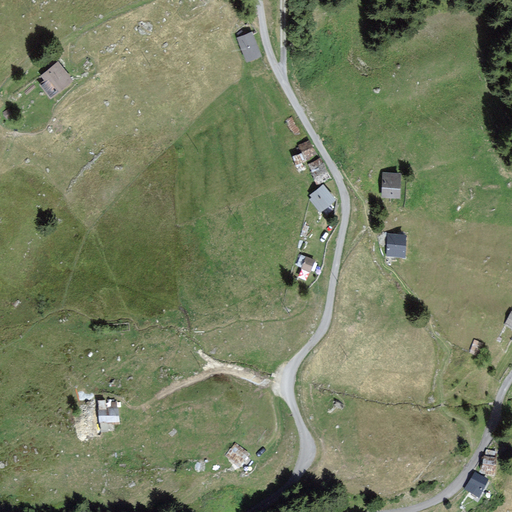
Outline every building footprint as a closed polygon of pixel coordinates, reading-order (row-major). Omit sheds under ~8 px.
[(260,56),(251,35),(238,40),(247,61),(260,56)] [(70,81),(58,64),(37,79),(50,96),(70,81)] [(301,154),(291,158),(299,175),(307,171),(304,163),(315,158),(309,144),(298,148),(301,154)] [(319,161),(307,167),(317,187),(329,181),(319,161)] [(402,174),(382,174),(382,199),(401,200),(402,174)] [(324,187),(310,197),(321,213),(335,203),(324,187)] [(406,235),(387,234),(386,258),(405,259),(406,235)] [(316,262),(306,258),(301,270),(311,274),(316,262)] [(119,408),(100,409),(101,426),(119,426),(119,408)] [(236,442),(224,455),(237,468),(249,455),(236,442)] [(499,453),(485,450),(481,473),(495,476),(499,453)] [(490,480),(475,472),(465,489),(478,498),(490,480)]
